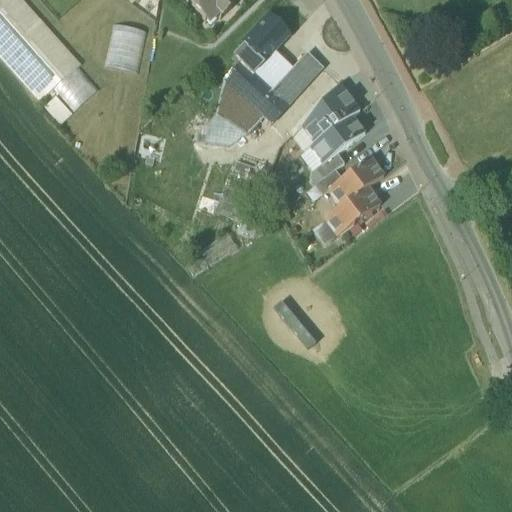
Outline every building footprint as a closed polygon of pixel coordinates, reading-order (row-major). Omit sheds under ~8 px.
[(85,76),(18,0),(0,0),(0,61),(43,111),(85,76)] [(183,0),(193,10),(192,11),(206,25),(214,17),(219,22),(233,9),(228,3),(231,0),(183,0)] [(289,38),(267,17),(240,45),(244,49),(262,66),(273,55),(289,38)] [(105,69),(139,73),(144,31),(110,27),(105,69)] [(262,66),(244,49),(231,62),(237,68),(240,65),(252,76),(262,66)] [(262,66),(252,76),(272,95),(292,73),(273,55),(262,66)] [(306,59),(292,73),(308,88),(321,74),(306,59)] [(252,76),(240,65),(237,68),(222,83),(222,84),(262,120),(270,127),(287,109),(272,95),(252,76)] [(292,73),(272,95),(287,109),(308,88),(292,73)] [(262,120),(222,84),(215,119),(244,139),(262,120)] [(333,85),(288,139),(306,152),(313,147),(300,130),(338,88),(333,85)] [(338,88),(300,130),(313,147),(313,148),(351,119),(351,120),(357,115),(338,88)] [(244,139),(215,119),(191,145),(228,150),(244,139)] [(351,119),(313,148),(313,147),(306,152),(318,168),(319,169),(333,158),(363,136),(351,120),(351,119)] [(333,158),(319,169),(318,168),(315,171),(323,181),(323,182),(334,174),(341,169),(333,158)] [(339,181),(325,192),(325,193),(339,211),(366,192),(381,181),(366,161),(339,181)] [(258,174),(232,164),(217,167),(200,212),(239,226),(258,174)] [(334,174),(323,182),(323,181),(313,189),(319,197),(325,193),(325,192),(339,181),(334,174)] [(366,192),(339,211),(321,224),(333,240),(378,207),(366,192)] [(211,268),(238,251),(228,236),(201,252),(211,268)] [(347,401),(339,408),(375,448),(383,441),(347,401)]
